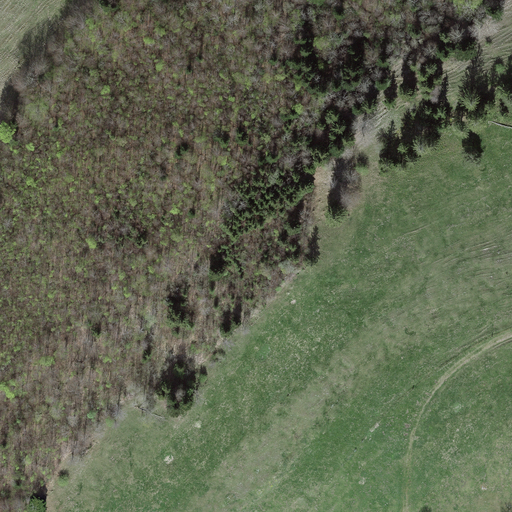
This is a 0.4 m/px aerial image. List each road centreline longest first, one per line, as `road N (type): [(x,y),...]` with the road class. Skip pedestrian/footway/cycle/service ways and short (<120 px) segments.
road 1 (track): [(511,332),(403,397),(314,511)]
road 2 (track): [(469,353),(422,405),(402,511)]
